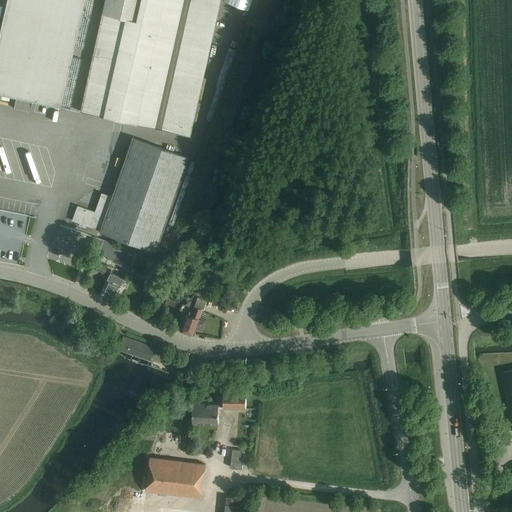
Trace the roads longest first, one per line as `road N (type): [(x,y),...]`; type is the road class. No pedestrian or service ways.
road 1 (secondary): [(444,321),(415,0)]
road 2 (tertiary): [(244,348),(254,297),(285,272),(511,247)]
road 3 (tertiary): [(244,348),(203,348),(0,272)]
road 4 (unclassified): [(479,511),(463,341),(482,317),(511,316)]
road 5 (secondary): [(462,511),(444,321)]
road 6 (unclassified): [(411,498),(382,329)]
road 7 (tertiary): [(244,348),(382,329)]
